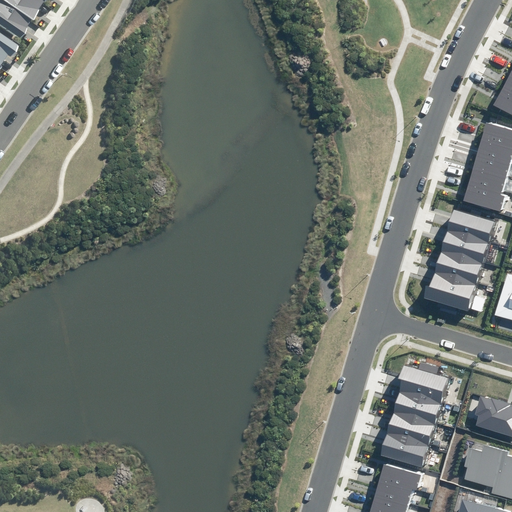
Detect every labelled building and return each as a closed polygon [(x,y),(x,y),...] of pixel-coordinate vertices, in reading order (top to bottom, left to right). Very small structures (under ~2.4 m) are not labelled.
[(0,0),(0,58),(38,0),(0,0)] [(511,75),(498,102),(511,108),(511,75)] [(511,123),(489,117),(464,199),(505,212),(511,194),(505,192),(511,168),(511,123)] [(477,294),(501,216),(460,204),(437,282),(477,294)] [(511,275),(507,274),(495,315),(511,320),(511,275)] [(427,463),(453,372),(411,361),(385,450),(427,463)] [(475,427),(511,436),(511,404),(480,396),(475,414),(478,415),(475,427)] [(491,493),(511,498),(511,456),(507,456),(508,451),(484,444),(482,452),(468,449),(463,466),(468,467),(465,479),(492,487),(491,493)] [(409,511),(421,470),(384,460),(368,511),(409,511)] [(508,511),(509,511),(462,500),(458,511),(508,511)]
